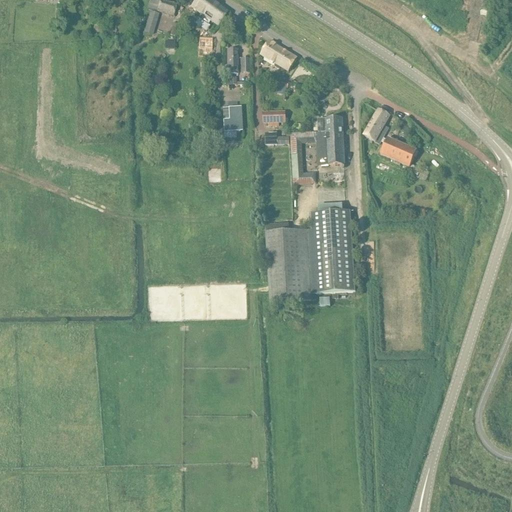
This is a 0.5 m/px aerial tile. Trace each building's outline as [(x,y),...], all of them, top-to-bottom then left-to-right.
[(150,0),(148,10),(173,17),(176,6),(155,0),(150,0)] [(208,0),(196,0),(191,8),(218,28),(228,14),(208,0)] [(157,15),(150,13),(144,34),(151,36),(157,15)] [(176,38),(179,26),(172,24),(170,36),(176,38)] [(113,28),(104,28),(104,36),(107,37),(107,39),(116,39),(116,32),(113,32),(113,28)] [(211,50),(212,41),(206,41),(206,40),(199,40),(198,50),(211,50)] [(175,42),(165,42),(164,50),(174,50),(175,42)] [(297,60),(270,43),(261,57),(289,73),(297,60)] [(225,75),(237,75),(237,51),(227,51),(227,67),(225,67),(225,75)] [(249,59),(240,60),(240,75),(250,74),(249,59)] [(225,79),(226,86),(236,85),(235,78),(225,79)] [(240,101),(219,103),(220,140),(242,138),(240,101)] [(373,143),(375,144),(380,146),(389,130),(384,127),(390,117),(379,111),(364,137),(371,141),(370,143),(372,145),(373,143)] [(263,114),(264,125),(286,124),(285,113),(263,114)] [(345,166),(342,120),(318,121),(319,134),(315,134),(292,135),(294,186),(316,186),(316,175),(303,175),(301,145),(316,144),(317,167),(345,166)] [(388,140),(381,156),(410,169),(417,152),(388,140)] [(419,195),(428,196),(429,182),(420,181),(419,195)] [(311,216),(312,231),(289,233),(289,225),(266,227),(270,305),(316,302),(316,296),(355,294),(350,214),(343,214),(342,206),(318,207),(318,216),(311,216)] [(319,301),(320,309),(330,308),(329,300),(319,301)]
